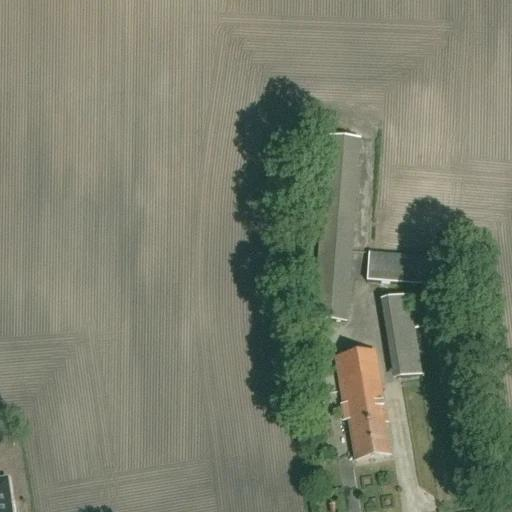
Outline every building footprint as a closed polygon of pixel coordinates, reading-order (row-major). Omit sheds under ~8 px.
[(345,324),(360,142),(327,139),(313,321),(345,324)] [(369,255),(367,282),(441,287),(443,260),(369,255)] [(414,333),(434,330),(431,313),(412,316),(409,298),(379,303),(392,382),(421,378),(414,333)] [(342,406),(341,407),(343,423),(348,422),(354,463),(388,458),(383,425),(386,425),(374,353),(334,359),(342,406)] [(0,511),(9,511),(9,510),(5,482),(0,482),(0,511)]
